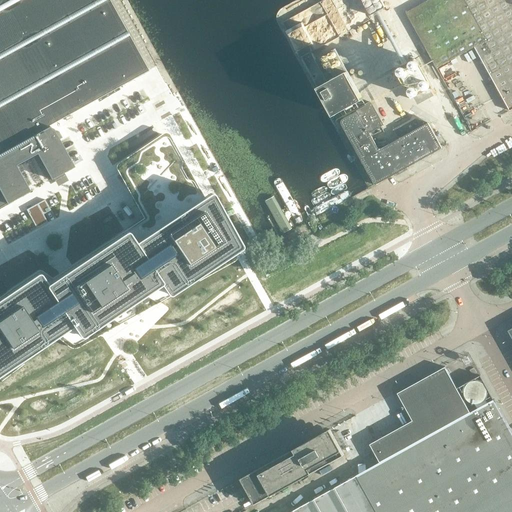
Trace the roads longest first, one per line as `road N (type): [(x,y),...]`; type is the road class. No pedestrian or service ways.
road 1 (tertiary): [(435,247),(0,487)]
road 2 (tertiary): [(27,500),(447,267)]
road 3 (unclassified): [(142,511),(480,325)]
road 4 (unclassified): [(435,247),(425,192),(459,159),(511,130)]
road 5 (unknown): [(28,241),(40,261),(116,217),(111,196)]
